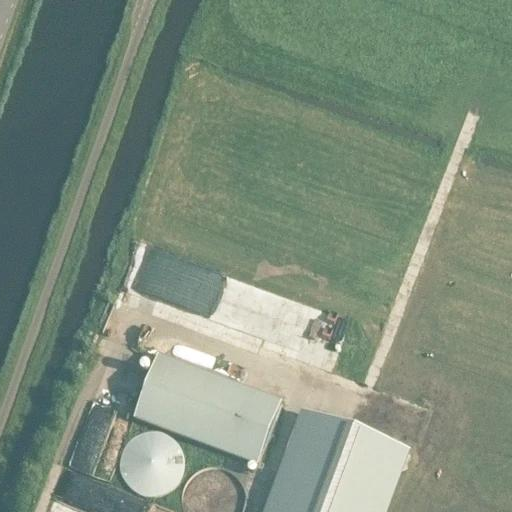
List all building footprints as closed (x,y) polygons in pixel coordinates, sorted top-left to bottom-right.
[(133,422),(257,469),(281,405),(157,358),(133,422)] [(384,511),(406,453),(356,434),(305,415),(269,511),(384,511)] [(78,455),(98,461),(106,431),(87,425),(78,455)] [(180,466),(180,465),(179,460),(178,455),(176,451),(172,447),(169,444),(163,441),(158,439),(153,438),(148,439),(143,441),(137,444),(135,446),(132,449),(129,454),(127,460),(127,464),(127,469),(128,473),(130,478),(133,483),(138,487),(142,489),(147,491),(152,492),(158,491),(163,490),(167,488),(171,485),(175,480),(177,476),(179,471),(180,466)] [(92,492),(94,465),(76,464),(75,491),(92,492)] [(134,511),(138,511),(149,494),(108,470),(96,490),(134,511)] [(242,505),(242,504),(242,499),(240,494),(235,486),(232,483),(227,480),(222,478),(217,478),(213,478),(208,479),(203,481),(199,484),(196,487),(192,492),(190,498),(190,502),(190,508),(190,511),(240,511),(242,510),(242,505)]
